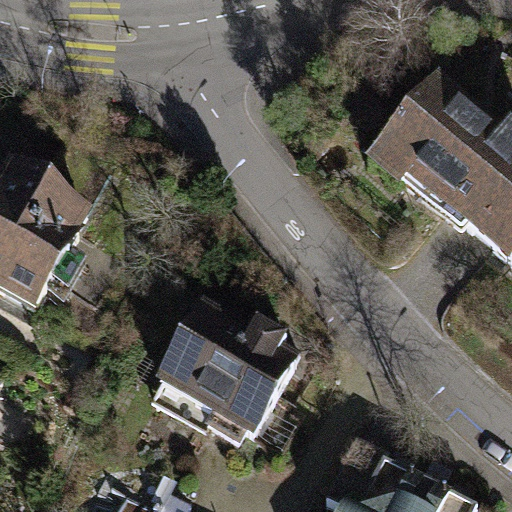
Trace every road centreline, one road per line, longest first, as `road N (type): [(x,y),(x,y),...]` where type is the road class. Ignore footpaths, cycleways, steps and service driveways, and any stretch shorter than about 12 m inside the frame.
road 1 (residential): [(511,449),(388,328),(152,35)]
road 2 (residential): [(0,13),(152,35)]
road 3 (residential): [(152,35),(291,0)]
